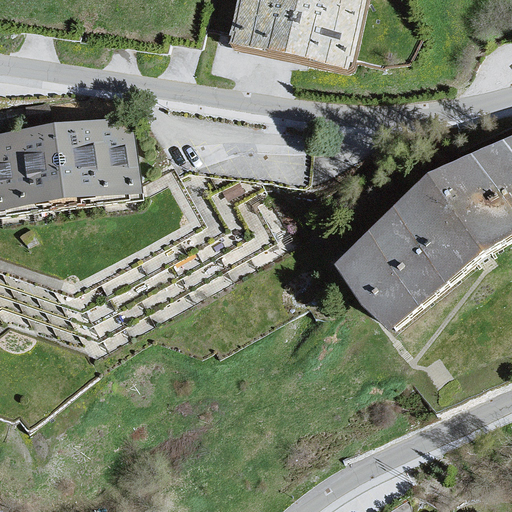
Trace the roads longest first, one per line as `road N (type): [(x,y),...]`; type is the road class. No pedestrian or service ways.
road 1 (residential): [(0,65),(361,119),(443,115),(511,98)]
road 2 (residential): [(511,401),(336,485),(302,511)]
